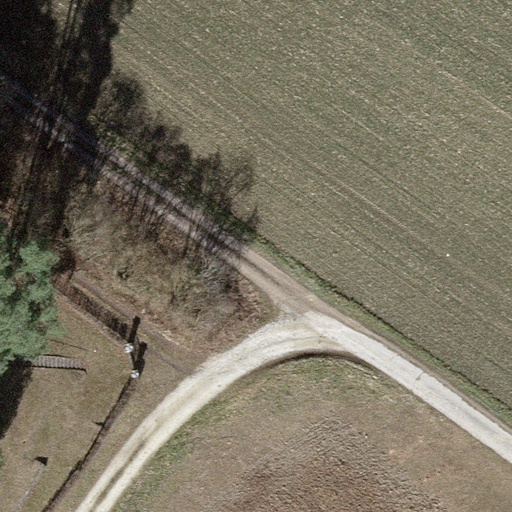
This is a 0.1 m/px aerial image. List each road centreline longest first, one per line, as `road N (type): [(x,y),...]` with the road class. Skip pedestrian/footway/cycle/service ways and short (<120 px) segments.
road 1 (track): [(0,77),(335,309)]
road 2 (track): [(335,309),(195,394),(93,511)]
road 3 (track): [(0,233),(195,394)]
road 4 (track): [(511,438),(335,309)]
